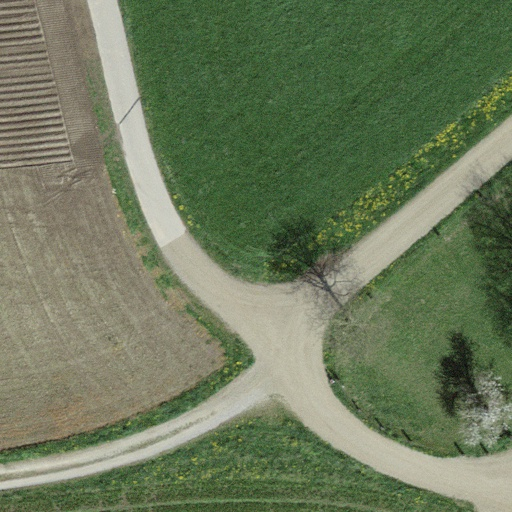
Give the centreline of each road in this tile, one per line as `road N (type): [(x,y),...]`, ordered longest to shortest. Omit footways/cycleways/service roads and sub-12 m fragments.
road 1 (track): [(103,0),(152,200),(175,251),(283,364)]
road 2 (track): [(511,138),(299,315),(283,364)]
road 3 (track): [(0,478),(143,448),(232,403),(283,364)]
road 4 (track): [(492,490),(376,453),(320,411),(283,364)]
